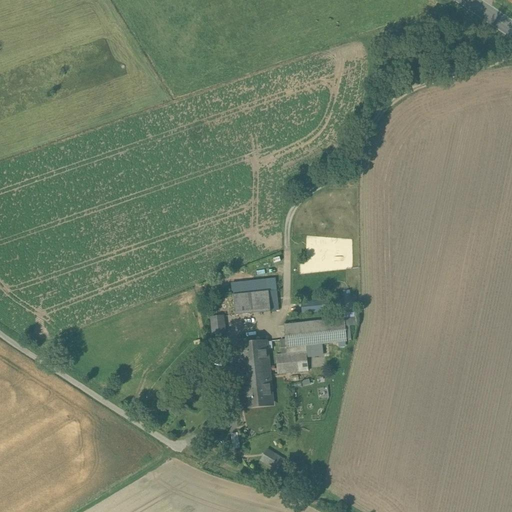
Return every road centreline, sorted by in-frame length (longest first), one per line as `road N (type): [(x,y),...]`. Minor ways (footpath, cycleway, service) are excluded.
road 1 (track): [(511,52),(414,88),(384,108),(347,169),(293,209),(286,253)]
road 2 (unknown): [(174,453),(231,486),(251,486),(227,384)]
